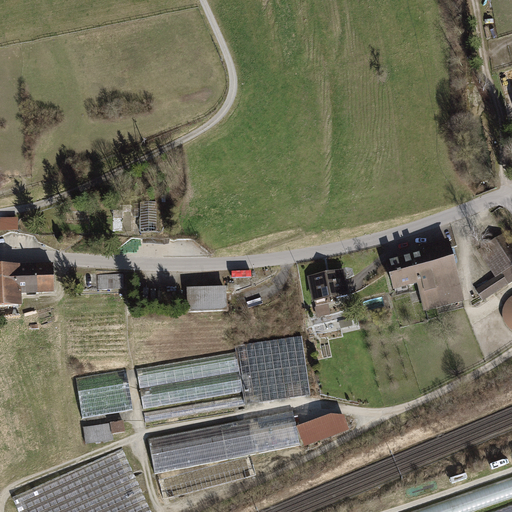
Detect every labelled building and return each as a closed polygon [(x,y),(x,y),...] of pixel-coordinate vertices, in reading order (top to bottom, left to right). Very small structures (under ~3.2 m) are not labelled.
[(141,203),(141,233),(157,233),(157,203),(141,203)] [(19,220),(1,220),(1,231),(18,232),(19,220)] [(511,259),(499,240),(479,253),(495,279),(475,292),(483,304),(511,285),(511,259)] [(426,247),(427,251),(442,305),(462,300),(446,242),(426,247)] [(425,310),(442,305),(427,251),(387,262),(394,289),(418,283),(425,310)] [(54,267),(38,268),(39,295),(54,295),(54,267)] [(21,296),(39,295),(38,268),(0,268),(0,309),(22,309),(21,296)] [(342,274),(306,280),(311,305),(347,299),(342,274)] [(122,276),(97,277),(98,291),(123,290),(122,276)] [(223,291),(185,292),(186,317),(224,315),(223,291)] [(511,299),(508,301),(502,310),(501,319),(503,325),(509,333),(511,334),(511,299)] [(136,372),(145,425),(310,398),(300,339),(234,350),(235,355),(136,372)] [(123,372),(74,380),(81,423),(131,414),(123,372)] [(291,414),(147,440),(154,476),(298,450),(291,414)] [(295,432),(303,452),(348,434),(342,420),(330,418),(295,432)] [(124,424),(82,431),(85,448),(113,443),(112,436),(126,434),(124,424)] [(11,501),(16,511),(148,511),(123,450),(11,501)] [(246,462),(158,482),(162,500),(251,480),(246,462)] [(511,511),(511,479),(417,511),(511,511)]
